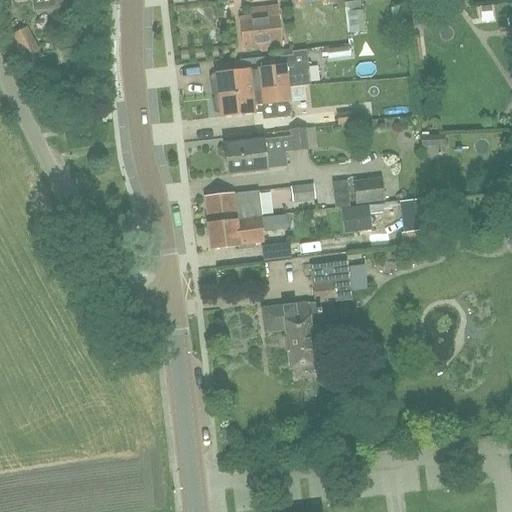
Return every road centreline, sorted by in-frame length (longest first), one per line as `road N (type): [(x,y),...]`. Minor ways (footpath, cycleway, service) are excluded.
road 1 (unclassified): [(171,305),(119,293),(0,66)]
road 2 (tertiary): [(171,305),(140,143),(132,0)]
road 3 (tertiary): [(194,511),(171,305)]
